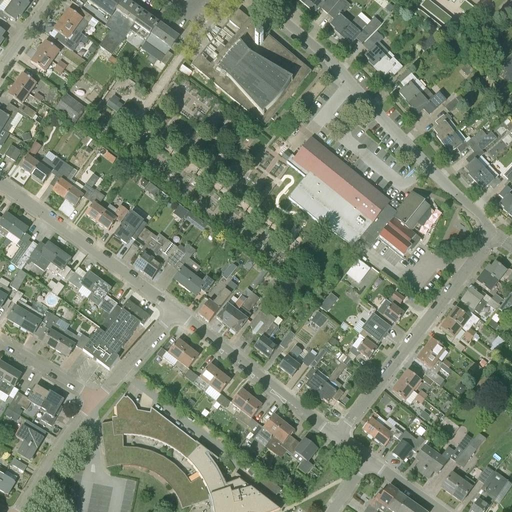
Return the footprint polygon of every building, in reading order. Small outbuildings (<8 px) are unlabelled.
[(20,18),(24,12),(7,0),(11,3),(4,14),(0,11),(0,18),(6,23),(10,18),(15,23),(19,17),(20,18)] [(7,0),(24,12),(29,5),(28,5),(31,0),(7,0)] [(87,2),(87,0),(71,0),(72,1),(71,2),(67,0),(77,7),(81,10),(86,1),(87,2)] [(111,19),(124,0),(87,0),(87,2),(111,19)] [(112,56),(120,45),(135,23),(143,12),(126,0),(124,0),(111,19),(105,27),(110,31),(99,47),(112,56)] [(309,0),(304,6),(310,11),(311,10),(315,14),(320,9),(327,15),(340,0),(309,0)] [(340,37),(350,25),(341,17),(350,6),(343,0),(340,0),(327,15),(334,21),(330,27),(335,31),(334,32),(340,37)] [(507,16),(511,10),(511,1),(503,11),(507,16)] [(61,21),(81,35),(84,30),(93,18),(81,10),(77,7),(73,13),(68,10),(61,21)] [(414,8),(411,13),(419,18),(447,40),(450,42),(454,38),(423,13),(421,12),(414,8)] [(191,66),(264,128),(271,119),(273,121),(275,119),(277,117),(274,115),(287,100),(311,72),(238,11),(228,22),(239,31),(225,48),(221,45),(213,54),(217,58),(210,66),(199,57),(191,66)] [(146,42),(148,39),(159,24),(159,23),(143,12),(135,23),(141,27),(136,35),(146,42)] [(81,35),(61,21),(49,37),(70,52),(75,44),(69,40),(72,35),(84,43),(87,39),(81,35)] [(178,38),(159,24),(148,39),(165,50),(167,47),(170,49),(179,38),(178,37),(178,38)] [(356,40),(360,44),(367,36),(363,32),(360,34),(350,25),(340,37),(346,42),(351,46),(356,40)] [(389,53),(379,44),(383,39),(377,33),(363,46),(369,53),(364,58),(369,62),(368,63),(374,69),(389,53)] [(424,53),(439,39),(434,34),(420,48),(424,53)] [(52,63),(60,52),(45,42),(38,53),(52,63)] [(93,54),(98,47),(92,43),(88,50),(93,54)] [(45,73),(52,63),(38,53),(31,63),(45,73)] [(165,66),(173,56),(168,53),(160,63),(165,66)] [(393,77),(402,69),(393,61),(395,59),(389,53),(374,69),(379,74),(380,73),(384,78),(389,73),(393,77)] [(511,54),(494,76),(505,85),(499,90),(502,93),(505,92),(509,97),(511,93),(511,54)] [(123,72),(126,67),(114,59),(111,63),(123,72)] [(65,70),(68,65),(61,60),(57,65),(65,70)] [(61,75),(65,70),(57,65),(54,70),(61,75)] [(29,95),(37,84),(22,74),(15,85),(29,95)] [(425,89),(412,74),(401,84),(405,88),(399,94),(409,105),(426,90),(426,89),(425,89)] [(8,96),(21,105),(22,106),(23,105),(29,95),(15,85),(8,96)] [(317,112),(331,96),(323,90),(310,106),(317,112)] [(434,98),(426,90),(409,105),(418,115),(423,111),(429,117),(446,101),(438,94),(434,98)] [(40,103),(43,99),(37,94),(34,98),(40,103)] [(75,125),(86,110),(66,95),(55,110),(75,125)] [(120,116),(125,108),(112,98),(106,106),(115,113),(114,115),(117,116),(118,115),(120,116)] [(449,114),(459,104),(455,100),(445,108),(449,114)] [(17,111),(9,105),(3,115),(0,112),(0,129),(8,134),(12,127),(10,126),(18,110),(17,111)] [(18,110),(32,120),(36,114),(23,105),(22,106),(21,105),(18,110)] [(447,121),(443,116),(435,123),(439,127),(433,131),(437,137),(436,137),(441,144),(454,134),(453,134),(458,130),(449,120),(447,121)] [(470,152),(486,137),(481,131),(466,144),(465,143),(462,145),(454,134),(441,144),(446,150),(447,149),(451,154),(457,150),(460,154),(467,149),(470,152)] [(23,142),(31,140),(29,133),(21,135),(23,142)] [(485,170),(477,162),(484,155),(481,152),(496,139),(491,133),(486,137),(470,152),(472,154),(466,160),(469,165),(464,169),(468,174),(468,175),(473,181),(485,171),(489,167),(485,170)] [(86,147),(91,140),(86,136),(81,143),(86,147)] [(345,168),(310,140),(294,160),(291,157),(291,158),(287,162),(286,164),(304,178),(288,199),(352,249),(365,232),(376,241),(379,238),(403,257),(411,247),(409,245),(416,236),(409,231),(429,206),(427,205),(413,194),(407,202),(406,201),(400,209),(396,213),(389,208),(387,206),(389,204),(371,189),(345,168)] [(505,140),(496,143),(497,148),(507,144),(505,140)] [(31,177),(39,165),(32,159),(41,147),(35,143),(26,156),(27,157),(19,168),(31,177)] [(15,163),(21,153),(11,146),(5,156),(15,163)] [(287,162),(291,158),(285,153),(281,158),(287,162)] [(65,164),(56,158),(52,163),(44,158),(39,165),(31,177),(42,185),(50,174),(56,177),(65,164)] [(64,200),(72,188),(68,185),(77,172),(65,164),(56,177),(60,180),(52,192),(64,200)] [(508,181),(511,176),(511,166),(503,176),(508,181)] [(493,190),(500,182),(496,178),(498,177),(489,167),(485,171),(473,181),(478,187),(479,186),(484,190),(489,186),(493,190)] [(95,191),(86,185),(80,193),(72,188),(64,200),(75,208),(83,198),(88,202),(97,189),(95,191)] [(511,193),(511,192),(506,188),(499,197),(503,200),(498,206),(503,210),(503,211),(509,216),(511,212),(511,193)] [(97,224),(105,212),(98,207),(104,197),(99,194),(101,191),(97,189),(88,202),(93,205),(85,215),(97,224)] [(120,223),(128,212),(120,206),(112,217),(105,212),(97,224),(108,232),(116,221),(120,223)] [(195,227),(200,220),(189,212),(184,219),(195,227)] [(0,218),(0,228),(8,234),(17,222),(6,214),(1,219),(0,218)] [(135,231),(130,228),(135,222),(128,217),(124,223),(115,235),(121,240),(121,241),(126,245),(132,236),(137,239),(144,229),(150,222),(147,219),(143,220),(139,225),(135,231)] [(15,267),(20,260),(32,243),(28,241),(30,238),(25,234),(28,230),(17,222),(8,234),(19,242),(17,246),(19,248),(9,263),(15,267)] [(156,238),(151,234),(144,229),(137,239),(146,246),(142,252),(144,253),(134,267),(135,268),(135,269),(138,271),(139,271),(143,273),(167,241),(159,235),(156,238)] [(174,269),(179,263),(185,255),(177,249),(167,241),(143,273),(152,280),(162,267),(164,269),(167,264),(174,269)] [(38,247),(32,243),(20,260),(26,264),(29,259),(46,271),(47,269),(59,252),(47,243),(44,248),(39,244),(38,247)] [(185,255),(179,263),(183,266),(189,258),(190,259),(195,251),(190,248),(185,255)] [(64,279),(71,270),(66,267),(71,260),(59,252),(47,269),(56,276),(57,274),(64,279)] [(21,271),(26,264),(20,260),(15,267),(19,270),(21,271)] [(357,261),(357,262),(346,275),(358,285),(369,270),(357,261)] [(498,283),(507,271),(496,263),(487,274),(484,272),(498,283)] [(221,270),(224,273),(230,267),(226,264),(221,270)] [(232,264),(230,267),(224,273),(222,277),(226,281),(237,268),(232,264)] [(194,277),(196,273),(187,266),(184,270),(182,268),(173,279),(179,284),(179,283),(185,288),(194,277)] [(17,292),(27,275),(21,271),(19,270),(10,287),(17,292)] [(490,293),(498,283),(484,272),(476,283),(490,293)] [(83,279),(75,273),(68,282),(79,291),(81,287),(90,293),(86,299),(87,299),(100,281),(88,273),(83,279)] [(202,283),(194,277),(185,288),(191,292),(190,293),(196,297),(201,291),(205,294),(214,283),(206,278),(202,283)] [(99,308),(109,316),(117,305),(118,304),(107,296),(112,290),(100,281),(87,299),(99,308)] [(209,323),(237,287),(230,282),(213,304),(209,301),(198,315),(209,323)] [(57,297),(64,287),(58,283),(51,293),(57,297)] [(0,308),(7,297),(10,291),(0,284),(0,308)] [(239,311),(252,294),(247,290),(232,308),(228,305),(216,320),(221,324),(222,323),(226,326),(238,311),(239,311)] [(478,297),(470,290),(462,302),(469,307),(466,311),(471,315),(474,311),(479,315),(487,305),(496,312),(500,306),(491,300),(482,292),(478,297)] [(20,328),(32,309),(19,302),(23,295),(17,292),(11,302),(17,305),(7,320),(20,328)] [(399,305),(403,300),(395,293),(387,302),(385,301),(377,311),(393,324),(396,325),(404,314),(395,307),(397,304),(399,305)] [(248,313),(259,299),(252,294),(239,311),(238,311),(226,326),(232,330),(231,331),(236,335),(247,320),(251,315),(248,313)] [(327,313),(339,299),(332,294),(320,308),(327,313)] [(511,295),(510,294),(498,310),(505,315),(510,308),(511,309),(511,295)] [(500,306),(504,301),(495,295),(491,300),(500,306)] [(150,317),(128,301),(122,309),(117,305),(109,316),(96,334),(95,334),(90,341),(83,350),(84,351),(110,370),(119,358),(117,356),(140,324),(144,326),(150,317)] [(50,314),(52,311),(48,308),(46,312),(43,316),(32,309),(20,328),(33,336),(40,323),(46,326),(52,315),(50,314)] [(464,314),(456,309),(448,319),(462,329),(462,330),(466,333),(473,338),(476,334),(469,329),(474,323),(476,325),(479,321),(471,315),(466,311),(464,314)] [(393,324),(377,311),(364,328),(359,335),(365,340),(375,347),(393,324)] [(266,317),(259,312),(248,327),(251,329),(253,336),(259,335),(262,337),(254,348),(269,360),(277,349),(268,341),(279,326),(274,322),(275,320),(270,316),(267,316),(266,317)] [(320,329),(327,320),(318,313),(311,322),(320,329)] [(65,333),(59,329),(60,327),(56,325),(59,320),(52,315),(46,326),(44,328),(50,332),(43,344),(55,351),(67,331),(66,331),(65,333)] [(454,340),(462,330),(462,329),(448,319),(440,329),(454,340)] [(494,329),(498,324),(491,320),(488,325),(494,329)] [(83,350),(90,341),(82,336),(80,339),(67,331),(55,351),(68,359),(75,346),(83,350)] [(284,349),(294,336),(290,332),(279,346),(284,349)] [(470,342),(473,338),(466,333),(463,337),(470,342)] [(369,360),(377,349),(375,347),(365,340),(356,351),(352,348),(349,352),(356,358),(359,353),(369,360)] [(438,361),(446,351),(432,340),(424,350),(438,361)] [(178,341),(167,354),(177,362),(188,349),(178,341)] [(496,355),(501,348),(496,344),(491,350),(496,355)] [(294,362),(302,352),(295,347),(290,353),(279,368),(292,378),(300,367),(294,362)] [(161,349),(156,356),(161,359),(166,353),(161,349)] [(188,349),(177,362),(188,370),(198,357),(188,349)] [(442,364),(438,361),(424,350),(416,360),(429,371),(425,376),(436,385),(439,387),(443,381),(436,375),(441,370),(445,373),(448,369),(442,364)] [(308,368),(315,358),(309,353),(301,363),(308,368)] [(448,369),(449,369),(452,366),(445,360),(442,364),(448,369)] [(483,370),(488,364),(483,361),(479,366),(483,370)] [(0,381),(2,383),(10,369),(0,363),(0,381)] [(478,377),(483,371),(473,363),(468,369),(478,377)] [(210,365),(199,380),(208,387),(219,372),(210,365)] [(334,402),(341,394),(338,391),(341,387),(336,383),(344,373),(338,368),(326,384),(316,397),(322,401),(323,401),(328,404),(331,400),(334,402)] [(0,386),(0,391),(9,396),(21,376),(10,369),(2,383),(0,386)] [(316,397),(326,384),(315,376),(317,373),(312,369),(303,380),(307,384),(305,387),(310,391),(310,392),(316,397)] [(186,375),(184,377),(188,381),(194,374),(189,371),(186,375)] [(413,392),(421,382),(408,371),(400,382),(413,392)] [(219,395),(230,381),(219,372),(208,387),(219,395)] [(194,374),(188,381),(193,385),(198,378),(194,374)] [(406,403),(413,392),(400,382),(392,392),(406,403)] [(48,395),(36,387),(36,386),(28,399),(23,396),(14,412),(20,416),(23,412),(20,410),(21,408),(26,411),(30,403),(41,409),(50,394),(50,393),(48,395)] [(241,413),(252,399),(242,391),(231,405),(241,413)] [(424,401),(427,396),(421,391),(417,396),(424,401)] [(14,412),(23,396),(17,393),(11,404),(8,409),(14,412)] [(63,401),(50,394),(41,409),(46,412),(41,421),(51,427),(56,419),(54,418),(64,401),(63,401)] [(111,417),(111,421),(100,424),(107,468),(119,466),(132,465),(147,469),(161,477),(171,488),(183,509),(207,500),(209,511),(271,511),(279,509),(240,479),(229,484),(226,482),(213,460),(197,443),(149,408),(149,414),(138,412),(123,395),(115,406),(115,417),(111,417)] [(220,406),(226,399),(221,396),(216,402),(220,406)] [(386,407),(391,400),(385,396),(380,402),(386,407)] [(421,405),(424,401),(417,396),(415,400),(421,405)] [(230,403),(226,399),(220,406),(225,409),(230,403)] [(252,431),(257,425),(251,420),(262,407),(252,399),(241,413),(236,418),(252,431)] [(382,428),(375,423),(379,418),(373,413),(369,419),(370,420),(362,431),(373,439),(382,428)] [(265,447),(284,423),(274,415),(262,429),(257,425),(252,431),(245,439),(251,445),(255,440),(265,447)] [(450,440),(459,429),(446,418),(441,424),(442,425),(438,431),(450,440)] [(36,450),(43,440),(42,440),(43,439),(31,432),(35,425),(26,420),(16,438),(23,443),(36,450)] [(287,452),(296,441),(290,436),(294,431),(284,423),(265,447),(281,460),(287,451),(287,452)] [(393,428),(386,423),(382,428),(373,439),(385,448),(393,438),(397,441),(405,432),(406,431),(397,424),(393,428)] [(417,442),(405,432),(397,441),(400,444),(392,454),(403,462),(411,452),(414,454),(424,441),(420,438),(417,442)] [(465,436),(459,445),(466,450),(469,446),(473,441),(465,436)] [(317,450),(305,440),(301,445),(296,441),(287,452),(292,456),(294,453),(302,460),(297,467),(305,474),(312,465),(308,462),(317,450)] [(30,461),(36,450),(23,443),(19,450),(17,453),(18,454),(17,455),(29,462),(30,461)] [(421,475),(436,454),(425,446),(416,459),(420,462),(414,470),(421,475)] [(463,469),(475,451),(469,446),(466,450),(455,463),(463,469)] [(437,475),(449,459),(454,452),(448,448),(441,458),(436,454),(421,475),(428,480),(433,472),(437,475)] [(23,473),(26,467),(14,459),(10,465),(23,473)] [(484,485),(494,473),(487,468),(477,481),(484,485)] [(452,496),(462,482),(457,478),(458,476),(453,472),(441,488),(452,496)] [(489,509),(508,482),(495,473),(494,473),(484,485),(471,501),(475,505),(470,511),(486,511),(489,509)] [(0,491),(8,496),(15,484),(4,477),(0,483),(0,491)] [(276,496),(279,493),(281,490),(264,477),(259,483),(276,496)] [(461,503),(473,487),(475,484),(465,477),(462,482),(452,496),(461,503)] [(385,511),(398,495),(398,494),(389,488),(385,494),(382,492),(376,500),(375,499),(370,506),(365,511),(385,511)] [(399,511),(407,501),(398,495),(385,511),(399,511)] [(409,502),(407,501),(399,511),(414,511),(418,508),(413,505),(413,503),(410,502),(409,502)]
